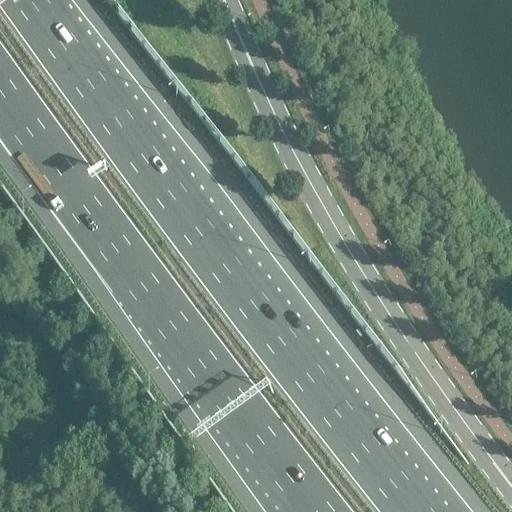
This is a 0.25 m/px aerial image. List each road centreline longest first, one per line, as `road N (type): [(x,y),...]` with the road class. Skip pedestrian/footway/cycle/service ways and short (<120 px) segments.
road 1 (motorway): [(422,511),(31,0)]
road 2 (secondary): [(511,498),(356,272),(283,137),(223,0)]
road 3 (motorway): [(0,89),(309,511)]
road 4 (unknown): [(511,416),(350,170),(268,0)]
road 5 (unknown): [(0,347),(26,340),(48,318),(63,323),(198,511)]
road 6 (track): [(132,0),(285,201),(320,207)]
road 7 (unknown): [(157,511),(42,351)]
